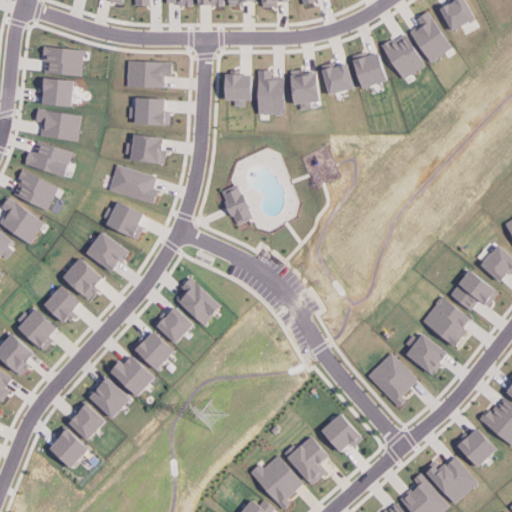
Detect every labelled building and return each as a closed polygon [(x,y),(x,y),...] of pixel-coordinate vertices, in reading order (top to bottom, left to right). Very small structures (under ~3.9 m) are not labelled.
[(456,2),(454,0),(472,0),(481,17),(457,30),(445,8),(456,2)] [(425,23),(421,17),(432,10),(456,47),(434,61),(414,31),(425,23)] [(386,44),(407,78),(429,64),(409,33),(399,40),(397,37),(386,44)] [(87,49),(84,75),(48,71),(49,61),(46,60),(48,45),(87,49)] [(357,55),(368,88),(393,80),(384,52),(375,55),(370,56),(369,51),(357,55)] [(130,86),(132,60),(176,62),(175,75),(168,75),(167,88),(130,86)] [(325,65),(334,94),(360,87),(353,62),(343,65),(339,66),(337,61),(325,65)] [(322,72),(325,100),(314,102),(315,107),(304,109),(304,104),(299,104),(295,70),(307,69),(308,73),(322,72)] [(231,73),(231,99),(238,99),(238,106),(248,105),(248,99),(258,99),(258,74),(243,74),(243,70),(234,70),(234,73),(231,73)] [(262,70),(262,113),(288,113),(288,76),(274,76),(274,70),(262,70)] [(79,80),(76,106),(48,103),(49,91),(42,90),(44,76),(79,80)] [(140,122),(141,117),(132,116),(133,105),(140,106),(141,96),(171,98),(170,111),(173,111),(172,125),(140,122)] [(47,121),(40,120),(42,108),(86,114),(82,140),(45,135),(47,121)] [(169,163),(136,159),(137,154),(129,153),(131,142),(139,143),(140,134),(170,137),(169,144),(168,149),(171,150),(169,163)] [(41,140),(78,151),(71,176),(29,163),(33,150),(38,152),(41,140)] [(158,204),(113,189),(121,163),(161,176),(159,182),(157,189),(162,191),(158,204)] [(62,186),(51,209),(19,193),(23,183),(21,182),(23,177),(22,176),(26,168),(62,186)] [(242,224),(238,215),(236,216),(229,201),(231,200),(226,191),(236,186),(241,184),(246,195),(248,193),(254,207),(252,208),(256,218),(254,219),(242,224)] [(3,221),(11,210),(6,207),(13,196),(49,222),(34,243),(3,221)] [(113,223),(115,219),(107,215),(112,205),(119,209),(124,200),(150,213),(144,225),(147,227),(141,238),(113,223)] [(511,214),(500,222),(511,240),(511,214)] [(0,258),(0,223),(19,240),(14,247),(17,250),(11,257),(7,254),(2,260),(0,258)] [(93,252),(109,231),(134,249),(118,271),(93,252)] [(486,264),(503,244),(511,251),(511,273),(505,280),(486,264)] [(69,277),(87,257),(108,277),(100,287),(103,289),(93,300),(69,277)] [(454,293),(475,268),(501,290),(490,305),(481,297),(472,308),(454,293)] [(189,290),(185,286),(195,275),(228,305),(218,315),(217,314),(208,323),(181,299),(189,290)] [(68,285),(50,304),(70,322),(78,313),(77,312),(86,303),(68,285)] [(427,320),(446,296),(472,317),(464,326),(467,329),(461,336),(465,339),(460,346),(427,320)] [(167,312),(159,322),(183,344),(201,324),(182,306),(172,317),(167,312)] [(24,327),(27,324),(21,318),(28,311),(34,316),(42,308),(63,328),(54,337),(57,340),(48,349),(24,327)] [(145,336),(151,341),(159,331),(180,351),(163,370),(136,345),(145,336)] [(0,353),(0,351),(18,333),(40,353),(31,363),(34,365),(24,376),(0,353)] [(413,354),(417,348),(409,342),(415,335),(422,340),(428,333),(453,353),(437,373),(413,354)] [(372,375),(395,352),(421,379),(405,396),(410,401),(404,407),(372,375)] [(125,360),(115,370),(144,396),(161,377),(138,356),(130,365),(125,360)] [(0,395),(0,366),(18,378),(11,388),(13,390),(6,400),(0,395)] [(511,371),(501,394),(511,399),(511,371)] [(101,385),(92,395),(119,419),(138,399),(114,377),(104,387),(101,385)] [(511,398),(511,441),(485,418),(493,408),(495,410),(508,395),(511,398)] [(83,415),(78,410),(88,400),(111,421),(94,439),(76,422),(83,415)] [(328,430),(347,414),(368,439),(358,448),(356,445),(347,452),(328,430)] [(282,428),(278,433),(273,429),(277,424),(282,428)] [(58,435),(67,425),(94,449),(76,468),(55,449),(63,439),(58,435)] [(460,441),(484,468),(504,450),(484,428),(473,438),(469,433),(460,441)] [(294,456),(317,437),(333,456),(324,464),(330,472),(316,484),(294,456)] [(254,471),(287,511),(295,504),(290,499),(308,484),(283,454),(268,467),(264,463),(254,471)] [(459,456),(483,482),(459,503),(429,469),(439,460),(445,467),(459,456)] [(425,471),(454,505),(445,511),(419,511),(407,498),(423,484),(417,478),(425,471)] [(247,511),(257,499),(263,504),(267,498),(279,508),(275,511),(247,511)] [(402,511),(394,500),(376,511),(402,511)] [(411,511),(387,511),(401,500),(411,511)]
